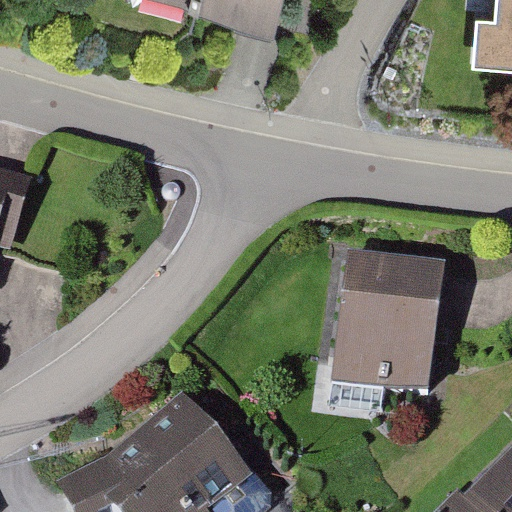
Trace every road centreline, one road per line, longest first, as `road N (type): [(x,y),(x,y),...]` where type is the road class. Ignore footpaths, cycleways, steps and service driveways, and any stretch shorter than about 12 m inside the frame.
road 1 (residential): [(0,440),(129,346),(260,172)]
road 2 (residential): [(260,172),(0,92)]
road 3 (residential): [(511,200),(260,172)]
